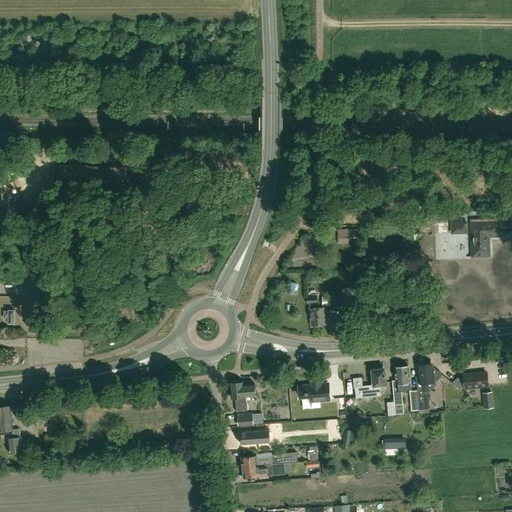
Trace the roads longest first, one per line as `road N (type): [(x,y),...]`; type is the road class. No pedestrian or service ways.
road 1 (secondary): [(268,0),(267,186),(219,305)]
road 2 (tertiary): [(233,336),(316,351),(511,333)]
road 3 (residential): [(229,313),(250,309),(295,228),(319,133)]
road 4 (track): [(319,15),(342,24),(511,24)]
road 5 (secondary): [(0,384),(108,372),(184,342)]
road 6 (unclassified): [(229,511),(210,356)]
